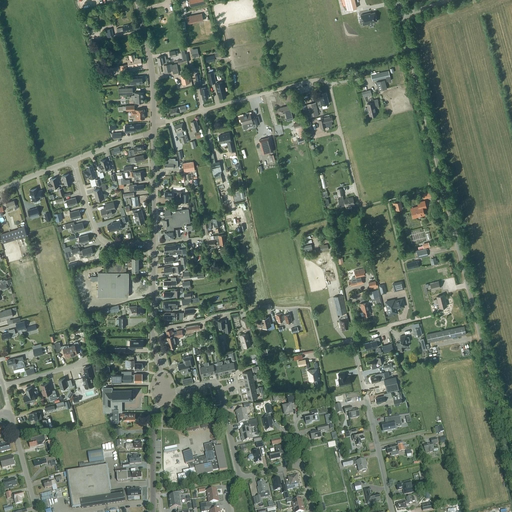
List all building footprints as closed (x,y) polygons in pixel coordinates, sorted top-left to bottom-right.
[(344,0),(347,10),(357,8),(354,0),(344,0)] [(370,13),(360,15),(363,25),(373,23),(372,22),(377,21),(375,12),(370,13)] [(202,13),(186,16),(188,24),(203,21),(202,13)] [(131,29),(134,29),(132,23),(122,26),(123,27),(117,28),(117,32),(125,30),(125,32),(132,31),(131,29)] [(126,65),(126,64),(120,66),(121,72),(127,71),(127,67),(129,67),(140,65),(139,64),(141,63),(140,59),(137,59),(137,58),(135,59),(134,54),(129,55),(130,59),(127,60),(128,64),(126,65)] [(162,56),(157,57),(159,64),(167,62),(166,61),(169,61),(168,58),(166,59),(165,56),(162,56)] [(172,64),(171,63),(164,65),(165,72),(172,70),(173,73),(178,72),(176,63),(172,64)] [(388,71),(371,74),(372,80),(386,78),(386,81),(391,80),(390,75),(389,76),(388,71)] [(216,82),(213,72),(207,73),(209,83),(216,82)] [(181,76),(183,84),(190,83),(188,74),(181,76)] [(142,83),(142,76),(133,76),(130,77),(124,78),(125,84),(133,83),(133,84),(142,83)] [(376,82),(378,90),(386,88),(385,80),(376,82)] [(226,96),(225,91),(223,81),(215,83),(217,91),(218,94),(218,93),(219,98),(226,96)] [(209,94),(208,86),(199,87),(200,94),(202,94),(202,99),(208,98),(207,94),(209,94)] [(326,93),(318,95),(320,101),(317,102),(318,107),(322,106),(322,105),(328,103),(326,93)] [(366,107),(365,109),(365,111),(367,112),(369,112),(370,116),(376,114),(374,107),(379,106),(378,101),(378,100),(378,98),(372,100),(373,102),(367,103),(368,107),(366,107)] [(315,103),(307,105),(310,117),(318,115),(315,103)] [(291,111),(290,104),(280,107),(280,108),(278,108),(277,110),(278,113),(280,114),(282,113),(282,114),(285,113),(287,120),(293,118),(291,112),(291,111)] [(136,117),(136,119),(140,119),(145,119),(144,109),(136,109),(136,111),(135,111),(134,105),(126,106),(122,106),(123,110),(126,110),(126,111),(131,111),(131,117),(136,117)] [(178,107),(170,109),(171,114),(179,112),(181,111),(186,110),(185,105),(178,107)] [(244,115),(240,116),(242,124),(243,129),(248,128),(247,123),(252,121),(255,120),(256,124),(260,123),(258,116),(254,117),(254,119),(252,119),(250,113),(246,115),(244,115)] [(318,121),(320,128),(332,125),(331,121),(333,121),(332,117),(329,117),(329,116),(323,118),(324,119),(318,121)] [(191,122),(192,124),(193,127),(192,127),(193,131),(200,129),(199,125),(198,125),(196,120),(191,122)] [(182,123),(177,124),(173,125),(176,133),(185,130),(183,124),(182,123)] [(125,125),(126,132),(135,131),(135,130),(141,130),(140,124),(125,125)] [(267,128),(257,130),(261,145),(270,142),(267,128)] [(220,144),(227,142),(229,151),(235,149),(232,140),(230,140),(229,132),(222,134),(218,135),(220,144)] [(185,134),(180,136),(182,143),(189,141),(186,134),(185,134)] [(143,151),(142,146),(134,147),(134,149),(129,150),(129,151),(128,151),(129,155),(130,155),(130,156),(135,155),(135,153),(143,151)] [(130,158),(131,163),(144,160),(143,155),(135,156),(135,157),(130,158)] [(178,167),(178,163),(178,160),(175,160),(175,158),(170,158),(170,162),(169,162),(169,163),(165,163),(165,168),(167,168),(167,169),(174,169),(174,167),(178,167)] [(106,159),(101,160),(102,164),(98,165),(100,171),(103,170),(106,169),(106,171),(111,170),(108,161),(107,162),(106,159)] [(210,163),(213,173),(222,171),(219,161),(210,163)] [(195,169),(193,162),(183,163),(184,170),(190,169),(190,170),(195,169)] [(88,170),(84,171),(86,178),(89,177),(89,179),(97,177),(95,170),(94,171),(92,164),(86,166),(88,170)] [(143,170),(133,172),(134,179),(144,178),(143,170)] [(65,185),(72,183),(69,174),(62,175),(65,185)] [(122,174),(117,175),(118,184),(129,183),(129,179),(123,180),(122,174)] [(52,188),(59,186),(57,177),(50,179),(51,182),(47,183),(48,188),(52,187),(52,188)] [(97,200),(103,199),(103,200),(105,199),(108,195),(104,193),(102,194),(101,191),(107,189),(105,183),(98,185),(99,189),(94,190),(97,200)] [(37,188),(30,190),(31,194),(29,195),(31,201),(40,198),(40,197),(44,196),(43,190),(39,191),(40,191),(38,192),(37,188)] [(342,188),(337,189),(338,195),(339,195),(340,200),(338,200),(340,206),(339,206),(339,207),(345,205),(345,206),(351,205),(351,204),(354,203),(353,200),(352,197),(344,199),(344,200),(343,194),(342,188)] [(431,190),(423,193),(424,198),(433,196),(431,190)] [(165,191),(165,197),(179,197),(179,202),(189,202),(189,194),(182,194),(182,192),(165,191)] [(137,196),(129,197),(130,205),(133,204),(133,205),(138,204),(137,196)] [(67,202),(64,203),(65,207),(77,204),(76,197),(66,200),(67,202)] [(8,207),(6,208),(9,214),(21,210),(18,204),(16,204),(14,199),(6,202),(8,207)] [(426,207),(425,200),(417,202),(418,206),(410,208),(413,218),(425,215),(423,208),(426,207)] [(402,209),(400,201),(392,203),(394,211),(402,209)] [(107,207),(101,209),(103,216),(107,215),(107,216),(113,214),(111,208),(115,207),(113,202),(106,204),(107,207)] [(39,213),(37,207),(28,210),(30,216),(39,213)] [(136,209),(132,210),(132,212),(133,212),(135,218),(132,219),(133,223),(136,222),(137,223),(139,222),(139,223),(143,222),(143,219),(144,219),(141,210),(140,208),(137,209),(136,209)] [(166,231),(174,230),(173,227),(184,226),(184,223),(190,222),(188,208),(170,211),(170,210),(166,210),(164,211),(165,214),(164,214),(165,220),(162,220),(163,226),(165,225),(166,231)] [(72,219),(81,216),(79,210),(70,212),(72,219)] [(221,225),(219,217),(212,219),(214,226),(217,226),(217,227),(220,227),(219,225),(221,225)] [(113,230),(114,231),(122,229),(120,220),(114,222),(114,223),(107,225),(109,231),(113,230)] [(75,224),(74,222),(65,224),(66,229),(70,227),(72,232),(84,229),(83,222),(75,224)] [(24,227),(18,228),(18,229),(21,237),(27,236),(27,235),(24,227)] [(174,233),(174,230),(166,231),(164,231),(165,240),(175,238),(174,237),(180,236),(179,229),(175,229),(175,233),(174,233)] [(14,230),(1,234),(4,243),(17,239),(14,230)] [(81,244),(90,241),(88,234),(79,237),(81,244)] [(213,240),(207,241),(208,245),(211,245),(211,246),(213,246),(214,247),(217,247),(216,243),(220,243),(220,244),(224,244),(224,242),(226,242),(225,234),(219,235),(219,239),(216,240),(216,239),(213,239),(213,240)] [(164,246),(165,251),(169,250),(169,255),(182,253),(182,249),(177,250),(176,244),(168,245),(168,246),(164,246)] [(303,246),(304,249),(305,253),(312,251),(312,248),(312,247),(311,244),(303,246)] [(79,247),(65,251),(66,257),(74,255),(73,253),(79,252),(80,251),(80,250),(79,247)] [(80,251),(79,252),(80,258),(84,257),(84,256),(93,253),(91,247),(82,249),(80,250),(80,251)] [(428,256),(426,248),(416,250),(418,258),(428,256)] [(98,280),(98,296),(128,296),(128,272),(123,272),(123,262),(114,262),(114,264),(106,264),(106,272),(98,272),(98,276),(91,276),(91,280),(98,280)] [(164,268),(165,274),(174,272),(176,271),(176,272),(180,271),(179,265),(171,267),(172,267),(164,268)] [(362,275),(365,274),(364,268),(354,270),(356,276),(352,277),(351,279),(351,280),(348,281),(349,285),(352,285),(352,286),(364,283),(362,275)] [(168,281),(164,281),(164,285),(171,286),(171,285),(176,285),(176,281),(176,280),(176,277),(171,277),(171,281),(168,280),(168,281)] [(393,283),(394,291),(404,289),(402,281),(393,283)] [(432,289),(440,287),(438,281),(430,283),(432,289)] [(168,292),(164,292),(164,297),(175,296),(180,296),(180,293),(183,293),(183,288),(180,288),(175,288),(175,290),(171,290),(171,292),(168,292)] [(371,291),(372,298),(379,296),(378,289),(371,291)] [(444,294),(436,296),(437,299),(433,299),(434,303),(437,302),(439,308),(447,306),(444,294)] [(346,313),(342,295),(333,297),(338,315),(346,313)] [(386,302),(389,314),(397,312),(397,310),(398,307),(404,306),(402,299),(394,301),(394,300),(386,302)] [(172,309),(172,308),(178,308),(178,301),(172,301),(172,302),(164,302),(164,309),(172,309)] [(368,302),(360,303),(362,310),(363,310),(363,312),(361,313),(362,316),(364,316),(370,315),(369,311),(370,310),(368,302)] [(137,307),(137,306),(129,306),(130,316),(137,315),(137,314),(143,314),(143,307),(137,307)] [(5,310),(0,311),(0,313),(1,319),(7,318),(8,324),(20,320),(19,317),(10,319),(10,317),(13,316),(12,311),(11,308),(5,310)] [(282,313),(275,315),(277,320),(278,320),(279,323),(283,322),(283,320),(285,319),(286,323),(292,322),(290,314),(283,316),(282,313)] [(269,317),(261,319),(262,320),(257,321),(258,326),(263,325),(264,328),(267,327),(268,330),(272,329),(269,317)] [(349,323),(347,317),(339,319),(342,330),(349,328),(348,323),(349,323)] [(226,323),(226,320),(218,321),(219,328),(223,327),(224,331),(226,330),(226,332),(231,331),(230,322),(226,323)] [(25,321),(16,323),(18,330),(26,327),(25,321)] [(244,333),(240,334),(242,341),(244,347),(250,345),(249,341),(250,341),(247,332),(246,330),(250,329),(249,325),(242,327),(244,331),(244,333)] [(421,334),(419,325),(413,327),(415,336),(421,334)] [(427,334),(429,342),(466,334),(464,326),(427,334)] [(2,334),(3,340),(11,338),(10,335),(16,334),(14,328),(9,330),(9,332),(2,334)] [(178,337),(183,336),(182,330),(172,332),(172,330),(166,331),(168,336),(166,337),(168,347),(177,346),(175,337),(178,336),(178,337)] [(396,342),(398,348),(399,348),(400,350),(404,349),(403,346),(409,345),(408,341),(410,341),(409,337),(407,338),(406,334),(400,336),(400,340),(399,340),(400,341),(396,342)] [(366,348),(372,347),(373,348),(378,346),(377,343),(380,342),(379,337),(375,338),(375,340),(364,343),(366,348)] [(130,340),(130,348),(143,348),(143,340),(130,340)] [(74,345),(69,346),(72,356),(75,356),(75,355),(77,354),(76,348),(79,347),(78,341),(74,342),(74,345)] [(68,357),(72,356),(69,346),(65,347),(65,345),(61,346),(59,342),(55,343),(57,351),(62,350),(61,349),(63,349),(66,357),(68,357)] [(382,346),(384,352),(394,349),(392,343),(382,346)] [(41,346),(33,348),(35,355),(43,353),(41,346)] [(23,356),(20,357),(15,358),(7,360),(8,362),(7,363),(8,365),(9,365),(9,366),(12,365),(14,370),(25,367),(23,356)] [(185,363),(178,364),(180,371),(186,369),(187,372),(190,371),(189,366),(193,366),(194,366),(191,356),(183,358),(184,358),(185,363)] [(372,365),(372,369),(377,368),(376,364),(376,363),(380,362),(380,363),(384,363),(383,356),(367,360),(368,365),(372,365)] [(227,363),(229,372),(236,371),(234,362),(229,363),(229,361),(230,361),(229,359),(226,360),(227,363)] [(128,362),(128,367),(134,368),(134,369),(138,369),(142,369),(142,364),(140,364),(140,363),(134,363),(134,360),(128,360),(128,362)] [(229,372),(227,363),(222,364),(222,363),(222,360),(219,361),(222,374),(229,372)] [(215,374),(215,375),(222,374),(219,361),(217,361),(217,364),(218,363),(219,365),(214,366),(215,374)] [(209,375),(206,362),(203,363),(204,365),(205,365),(205,366),(200,367),(202,376),(209,375)] [(214,366),(213,364),(208,365),(208,364),(209,364),(208,362),(206,362),(209,375),(215,374),(214,366)] [(85,386),(85,387),(87,387),(89,388),(90,386),(94,385),(91,375),(93,374),(90,366),(84,368),(86,374),(82,375),(84,382),(82,384),(85,386)] [(315,382),(316,385),(320,385),(319,381),(320,380),(319,374),(318,374),(318,373),(319,373),(318,368),(307,370),(309,380),(314,380),(314,382),(315,382)] [(244,379),(256,376),(256,374),(254,374),(254,375),(253,375),(252,371),(252,370),(242,372),(242,373),(244,379)] [(377,375),(371,377),(372,382),(380,381),(380,379),(384,378),(389,377),(388,371),(382,373),(382,372),(377,374),(377,375)] [(346,377),(345,372),(338,374),(340,378),(338,378),(340,386),(351,383),(349,376),(346,377)] [(142,374),(134,374),(134,375),(112,375),(112,382),(134,382),(134,383),(137,383),(137,382),(142,382),(142,374)] [(245,386),(254,384),(253,379),(255,379),(257,379),(256,376),(244,379),(245,386)] [(399,389),(396,376),(384,379),(387,392),(399,389)] [(58,380),(61,388),(67,387),(67,388),(73,386),(71,379),(67,380),(67,381),(66,381),(65,378),(58,380)] [(49,382),(45,384),(44,383),(42,384),(41,385),(43,391),(42,391),(43,395),(49,393),(51,400),(57,398),(55,390),(51,391),(49,382)] [(254,384),(245,386),(247,392),(259,390),(259,387),(257,388),(256,389),(254,384)] [(26,403),(36,400),(33,393),(32,387),(25,389),(27,395),(24,396),(26,403)] [(102,391),(103,412),(108,412),(111,422),(118,422),(118,412),(122,412),(122,400),(132,400),(131,390),(112,390),(112,387),(103,387),(103,391),(102,391)] [(259,390),(247,392),(248,399),(258,397),(257,397),(256,392),(258,392),(258,393),(260,392),(259,390)] [(381,402),(386,400),(385,400),(387,400),(388,399),(388,398),(392,397),(391,392),(384,393),(384,395),(376,397),(377,403),(377,404),(381,403),(381,402)] [(282,407),(284,414),(286,415),(293,414),(291,407),(295,407),(293,398),(287,397),(289,406),(282,407)] [(69,400),(65,401),(65,403),(64,404),(64,402),(56,404),(57,406),(53,406),(53,405),(45,407),(46,411),(66,406),(67,408),(70,407),(69,400)] [(272,423),(271,418),(270,418),(270,414),(273,413),(272,406),(266,407),(267,414),(267,415),(265,417),(266,419),(263,419),(264,427),(265,427),(266,431),(273,430),(271,423),(272,423)] [(350,419),(359,417),(357,409),(352,410),(351,407),(344,408),(345,414),(348,413),(350,419)] [(236,412),(237,418),(247,415),(246,409),(236,412)] [(304,417),(306,424),(312,423),(312,422),(315,421),(314,415),(317,414),(317,410),(310,412),(311,415),(304,417)] [(37,412),(29,413),(32,423),(36,422),(35,421),(38,421),(38,420),(38,419),(41,419),(41,418),(40,411),(37,412)] [(247,415),(237,418),(238,424),(248,421),(247,415)] [(385,424),(382,425),(382,428),(383,432),(384,431),(384,432),(395,429),(394,426),(394,425),(396,425),(397,426),(401,425),(401,423),(400,421),(400,419),(400,417),(395,418),(393,419),(393,418),(387,419),(387,424),(385,424)] [(48,419),(42,420),(43,425),(45,424),(46,427),(52,426),(50,418),(48,419)] [(258,422),(250,424),(246,425),(247,428),(240,430),(241,436),(251,434),(250,428),(254,427),(256,433),(260,432),(258,426),(258,422)] [(320,433),(325,432),(329,431),(327,425),(317,428),(318,431),(310,433),(311,440),(321,438),(320,433)] [(440,433),(443,432),(442,426),(434,428),(436,434),(440,433)] [(357,446),(361,444),(360,440),(364,439),(363,433),(353,435),(354,436),(352,437),(353,441),(355,441),(355,442),(356,441),(357,446)] [(253,440),(251,434),(241,436),(243,442),(253,440)] [(31,443),(29,443),(30,448),(37,446),(37,447),(42,445),(42,442),(45,441),(44,436),(30,439),(31,443)] [(427,444),(427,445),(424,446),(425,450),(426,452),(427,453),(429,453),(433,452),(432,449),(434,448),(433,445),(438,443),(437,438),(431,440),(432,443),(427,444)] [(189,465),(189,466),(190,469),(183,471),(183,474),(178,475),(179,481),(196,477),(196,476),(213,472),(212,471),(219,469),(219,471),(227,469),(222,446),(218,447),(216,441),(213,442),(213,443),(211,444),(204,445),(206,453),(205,454),(206,457),(199,458),(198,456),(193,458),(191,451),(183,453),(186,464),(188,464),(189,463),(189,465)] [(51,442),(46,443),(48,453),(54,451),(51,442)] [(0,451),(0,452),(11,450),(9,444),(0,445),(0,451)] [(276,452),(269,454),(269,452),(271,460),(280,458),(279,455),(283,454),(281,445),(275,447),(276,452)] [(396,445),(394,446),(390,447),(390,448),(386,448),(387,453),(390,452),(391,456),(398,455),(398,452),(396,445)] [(102,450),(88,452),(89,463),(104,461),(102,450)] [(252,452),(252,455),(249,456),(248,457),(249,459),(250,460),(253,460),(254,461),(255,461),(255,464),(261,462),(260,456),(261,456),(259,451),(252,452)] [(141,463),(140,455),(129,456),(130,464),(141,463)] [(15,465),(13,456),(0,459),(2,468),(15,465)] [(365,460),(357,462),(353,463),(352,460),(342,462),(343,467),(353,465),(357,464),(359,472),(363,471),(363,472),(366,471),(366,470),(365,464),(366,463),(365,460)] [(82,508),(125,502),(123,490),(110,492),(110,490),(111,490),(107,465),(104,465),(103,462),(85,465),(85,464),(79,465),(80,469),(67,471),(72,508),(82,507),(82,508)] [(122,466),(114,468),(115,470),(116,474),(117,474),(117,481),(127,481),(127,478),(132,478),(137,478),(141,477),(141,473),(137,473),(137,472),(132,473),(126,473),(126,469),(123,469),(122,466)] [(298,484),(299,488),(299,484),(297,478),(298,478),(297,474),(294,475),(294,476),(288,477),(289,482),(285,483),(287,490),(293,489),(292,486),(298,484)] [(282,494),(286,493),(285,486),(281,487),(280,478),(273,480),(274,486),(273,487),(274,491),(281,490),(282,494)] [(3,481),(5,490),(13,488),(13,486),(17,485),(15,479),(9,481),(8,480),(3,481)] [(43,483),(45,489),(52,487),(51,485),(56,484),(55,480),(50,482),(50,481),(43,483)] [(403,489),(404,495),(413,493),(412,489),(410,481),(404,482),(404,483),(396,485),(397,491),(403,489)] [(259,494),(260,496),(261,499),(270,497),(269,492),(267,492),(265,484),(264,484),(263,482),(258,483),(258,487),(257,488),(259,494)] [(141,492),(141,489),(140,489),(131,489),(130,488),(127,488),(127,495),(128,495),(131,495),(131,496),(134,496),(134,497),(137,496),(141,495),(141,492)] [(371,503),(375,502),(375,503),(380,502),(380,501),(379,495),(372,496),(370,488),(364,490),(366,498),(367,502),(370,502),(371,503)] [(20,494),(20,493),(13,494),(13,495),(11,495),(11,492),(6,493),(7,499),(11,498),(11,499),(14,498),(15,503),(17,504),(21,503),(21,502),(21,498),(23,497),(22,493),(20,494)] [(200,504),(201,508),(212,506),(211,503),(218,502),(217,496),(208,497),(208,503),(200,504)] [(403,509),(407,508),(406,504),(412,503),(412,501),(415,501),(414,497),(411,497),(411,496),(406,497),(407,501),(405,501),(402,501),(402,502),(396,503),(398,509),(403,508),(403,509)] [(293,508),(303,505),(301,499),(295,501),(294,498),(289,499),(286,500),(287,503),(292,502),(293,508)]
